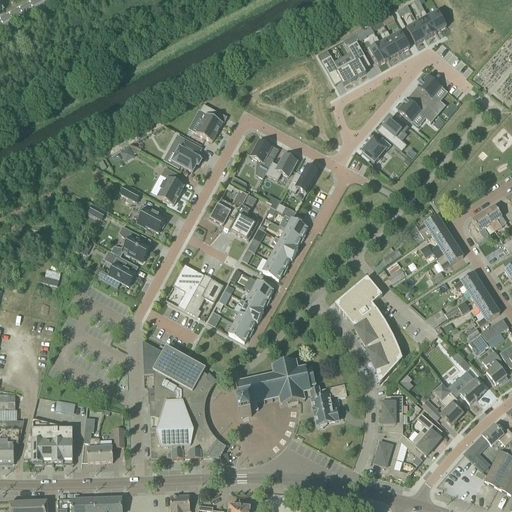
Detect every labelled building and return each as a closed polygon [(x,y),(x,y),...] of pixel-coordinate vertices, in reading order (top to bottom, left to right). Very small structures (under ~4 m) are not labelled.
[(427,19),(428,19),(424,13),(421,15),(423,22),(417,25),(426,41),(436,35),(427,19)] [(438,13),(428,19),(427,19),(436,35),(437,35),(447,29),(438,13)] [(426,41),(417,25),(407,31),(415,47),(425,41),(426,41)] [(363,33),(356,37),(360,42),(367,38),(363,33)] [(399,56),(391,40),(387,34),(384,36),(386,43),(380,46),(389,62),(389,61),(399,56)] [(410,50),(401,34),(391,40),(399,56),(410,50)] [(380,46),(376,39),(373,41),(375,48),(368,52),(372,59),(373,58),(379,68),(389,62),(380,46)] [(354,61),(346,66),(355,81),(366,75),(364,71),(370,68),(357,43),(347,49),(351,55),(354,61)] [(331,58),(321,63),(335,88),(341,84),(343,88),(355,81),(346,66),(338,70),(334,64),(331,58)] [(434,98),(442,90),(427,77),(421,85),(419,87),(417,89),(424,95),(419,102),(438,118),(446,108),(434,98)] [(438,118),(419,102),(415,107),(407,101),(406,103),(405,103),(404,105),(397,112),(412,125),(412,124),(419,116),(426,121),(431,126),(438,118)] [(203,107),(200,114),(206,117),(196,136),(212,144),(222,125),(212,120),(216,113),(203,107)] [(448,120),(452,115),(447,111),(443,116),(448,120)] [(433,126),(439,131),(444,125),(438,120),(433,126)] [(404,135),(409,130),(403,125),(398,130),(390,123),(389,122),(385,127),(383,126),(378,133),(377,132),(377,133),(402,154),(407,148),(396,139),(401,133),(404,136),(404,135)] [(199,167),(201,164),(201,163),(199,162),(200,161),(196,159),(201,151),(178,138),(170,152),(177,156),(171,166),(179,171),(180,168),(192,175),(196,167),(198,168),(199,167)] [(391,148),(382,140),(381,141),(382,141),(378,145),(373,141),(367,148),(366,147),(361,152),(363,153),(362,155),(375,166),(386,153),(391,149),(391,148)] [(263,182),(265,178),(273,164),(274,162),(267,159),(272,150),(259,143),(250,159),(258,163),(257,164),(256,177),(263,181),(262,181),(263,182)] [(129,147),(120,152),(121,155),(129,151),(132,157),(139,153),(140,153),(129,147)] [(410,151),(406,156),(412,161),(417,156),(410,151)] [(273,165),(273,164),(265,178),(266,178),(266,177),(277,183),(281,175),(288,179),(297,164),(295,163),(296,161),(290,158),(289,159),(284,157),(278,168),(273,165)] [(412,163),(408,159),(404,164),(408,168),(412,163)] [(315,173),(316,171),(310,168),(309,170),(307,169),(302,178),(296,175),(288,191),(295,195),(297,191),(306,196),(318,175),(315,173)] [(180,186),(184,180),(165,170),(161,178),(167,181),(165,185),(164,185),(161,191),(161,192),(157,199),(173,208),(177,200),(178,201),(179,199),(178,199),(180,196),(181,196),(182,194),(181,194),(184,188),(180,186)] [(124,188),(120,196),(137,205),(141,197),(124,188)] [(231,209),(221,203),(220,203),(211,220),(224,228),(228,220),(234,223),(248,197),(240,193),(231,209)] [(248,197),(234,223),(229,232),(249,243),(259,224),(248,218),(257,202),(248,197)] [(286,210),(279,206),(276,212),(282,216),(286,210)] [(105,215),(92,208),(88,215),(95,219),(96,217),(102,221),(105,215)] [(142,208),(138,216),(141,218),(137,225),(145,230),(146,229),(158,235),(161,230),(162,231),(166,224),(165,223),(165,222),(153,216),(154,214),(146,209),(145,210),(142,208)] [(495,208),(483,215),(491,226),(497,222),(502,228),(506,225),(495,208)] [(491,226),(483,215),(472,222),(483,240),(488,237),(484,231),(491,226)] [(431,237),(443,229),(437,218),(417,231),(424,241),(431,237)] [(304,237),(308,230),(293,222),(292,221),(286,232),(304,242),(306,238),(305,237),(305,238),(304,237)] [(142,265),(147,256),(149,251),(141,247),(142,246),(139,244),(141,239),(123,229),(119,236),(128,244),(122,254),(142,265)] [(437,247),(450,239),(443,229),(431,237),(437,247)] [(301,245),(304,242),(286,232),(280,242),(280,243),(296,251),(300,244),(301,245)] [(298,252),(296,251),(280,243),(280,242),(275,239),(273,243),(278,247),(274,253),(290,262),(292,263),(298,252)] [(456,249),(450,239),(437,247),(444,257),(456,249)] [(87,257),(91,244),(83,242),(79,255),(87,257)] [(422,257),(430,252),(427,248),(420,252),(422,257)] [(463,260),(456,249),(444,257),(448,263),(441,268),(444,272),(463,260)] [(396,251),(382,261),(386,267),(401,257),(396,251)] [(433,256),(430,252),(422,257),(425,261),(433,256)] [(286,269),(290,262),(274,253),(269,264),(286,273),(288,269),(286,269)] [(113,265),(115,266),(109,278),(102,274),(98,280),(117,291),(121,285),(129,289),(136,277),(124,270),(127,266),(116,260),(113,265)] [(284,277),(286,273),(269,264),(263,274),(278,283),(283,276),(284,276),(283,277),(284,277)] [(391,277),(400,270),(396,265),(387,272),(391,277)] [(185,267),(173,289),(185,295),(178,309),(185,313),(199,288),(205,278),(185,267)] [(56,288),(59,275),(46,271),(43,285),(56,288)] [(405,279),(400,271),(391,277),(387,280),(392,287),(405,279)] [(433,287),(444,280),(440,274),(429,281),(433,287)] [(480,286),(473,275),(454,288),(457,292),(463,288),(467,294),(480,286)] [(370,308),(382,298),(367,279),(360,286),(362,289),(345,303),(342,300),(335,306),(349,324),(352,322),(355,327),(353,329),(355,330),(354,331),(357,336),(361,333),(367,342),(363,345),(366,350),(368,352),(367,353),(369,358),(374,357),(378,366),(373,368),(375,374),(376,373),(380,386),(400,364),(396,354),(390,340),(383,326),(374,314),(370,308)] [(205,291),(199,288),(185,313),(198,320),(201,314),(199,313),(205,301),(214,306),(224,288),(211,281),(205,291)] [(258,284),(252,294),(269,304),(271,300),(270,300),(274,292),(258,284)] [(480,286),(467,294),(474,304),(486,296),(480,286)] [(267,308),(269,304),(252,294),(246,305),(262,313),(266,307),(267,307),(267,308)] [(486,296),(474,304),(481,314),(493,306),(486,296)] [(264,314),(262,313),(246,305),(241,302),(239,305),(243,310),(240,316),(256,324),(256,325),(258,325),(264,315),(264,314)] [(467,308),(464,304),(444,316),(447,321),(460,313),(467,308)] [(480,329),(499,316),(493,306),(481,314),(484,320),(477,324),(480,329)] [(470,313),(467,308),(460,313),(462,317),(470,313)] [(252,331),(256,325),(256,324),(240,316),(234,326),(252,336),(254,332),(254,331),(253,332),(252,331)] [(216,328),(224,332),(228,323),(220,319),(216,328)] [(486,345),(508,330),(503,321),(480,336),(486,345)] [(453,331),(450,325),(443,330),(446,335),(453,331)] [(250,340),(252,336),(234,326),(229,337),(244,346),(248,338),(250,339),(249,339),(250,340)] [(469,342),(479,336),(476,330),(467,336),(466,333),(462,335),(467,343),(469,342)] [(488,349),(480,337),(469,346),(473,352),(479,348),(483,353),(488,349)] [(144,377),(154,377),(155,399),(149,399),(152,462),(172,461),(172,462),(184,462),(184,461),(190,460),(190,462),(202,461),(202,460),(209,460),(219,448),(216,445),(213,442),(210,439),(208,435),(206,432),(208,431),(206,426),(205,422),(204,418),(204,413),(204,409),(205,405),(206,401),(207,397),(209,394),(211,390),(214,387),(217,384),(209,376),(208,378),(204,374),(206,370),(166,348),(163,355),(143,344),(144,377)] [(486,375),(490,381),(489,382),(493,387),(495,386),(495,387),(498,385),(500,387),(507,381),(505,379),(506,378),(498,367),(502,364),(494,354),(494,355),(494,354),(482,363),(489,373),(486,375)] [(470,368),(462,361),(457,365),(465,373),(470,368)] [(339,401),(346,399),(344,388),(317,394),(312,371),(306,373),(305,369),(298,370),(297,368),(296,363),(289,365),(288,363),(279,365),(280,367),(272,369),(274,376),(267,378),(267,376),(266,377),(266,378),(259,380),(259,378),(258,378),(259,380),(252,381),(251,380),(250,380),(251,382),(244,383),(243,381),(243,382),(243,383),(242,383),(241,382),(240,381),(239,381),(238,381),(238,382),(237,382),(237,383),(237,384),(237,385),(235,385),(240,408),(237,409),(240,420),(252,418),(251,414),(258,412),(257,405),(264,404),(264,405),(265,405),(265,403),(271,402),(272,404),(273,403),(272,402),(279,400),(281,408),(288,407),(289,408),(298,406),(297,404),(305,403),(304,400),(311,398),(317,428),(318,428),(319,429),(323,430),(326,428),(326,426),(338,423),(334,407),(331,408),(329,400),(338,398),(339,401)] [(460,396),(469,407),(469,406),(471,408),(477,402),(476,401),(485,393),(475,383),(469,375),(459,384),(465,391),(460,396)] [(440,418),(451,428),(463,416),(458,411),(462,407),(442,385),(441,385),(442,386),(434,394),(441,403),(440,403),(447,411),(440,418)] [(15,396),(0,396),(0,414),(15,414),(15,396)] [(381,416),(403,416),(403,399),(385,399),(385,405),(382,405),(382,416),(381,416)] [(56,402),(54,413),(72,416),(74,406),(56,402)] [(428,403),(421,409),(430,417),(436,411),(428,403)] [(403,437),(403,416),(381,416),(381,417),(382,417),(382,428),(383,428),(382,434),(387,435),(403,437)] [(425,429),(418,437),(434,451),(435,450),(434,450),(441,441),(438,439),(442,434),(421,416),(416,422),(425,429)] [(73,457),(73,443),(73,431),(33,421),(23,462),(32,462),(32,466),(68,466),(68,457),(73,457)] [(88,466),(101,465),(99,443),(99,441),(91,441),(91,435),(93,435),(95,421),(86,421),(84,445),(88,446),(88,450),(88,449),(88,466)] [(14,442),(20,442),(25,423),(0,423),(0,465),(14,466),(14,442)] [(505,449),(511,442),(511,435),(508,431),(502,436),(494,427),(482,438),(491,449),(498,442),(505,449)] [(115,450),(119,450),(124,450),(124,432),(114,432),(115,450)] [(396,463),(401,445),(398,443),(403,437),(387,435),(387,441),(381,440),(380,446),(377,457),(376,456),(376,457),(396,463)] [(434,451),(418,437),(411,445),(403,437),(398,443),(401,445),(419,461),(423,456),(426,459),(433,450),(434,451)] [(112,442),(99,443),(101,465),(113,465),(112,442)] [(501,453),(484,484),(511,498),(511,495),(511,449),(508,457),(501,453)] [(396,463),(376,457),(377,457),(374,468),(378,469),(376,475),(405,483),(410,477),(393,472),(396,463)] [(171,511),(191,511),(192,511),(190,511),(189,499),(171,500),(171,511)] [(121,511),(122,501),(95,502),(95,511),(121,511)] [(95,511),(95,502),(58,503),(58,511),(95,511)]
